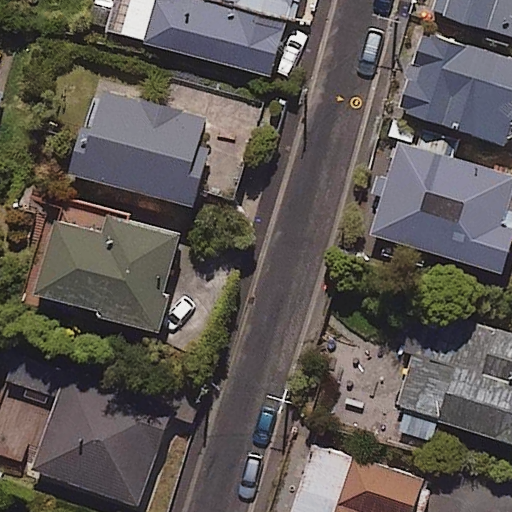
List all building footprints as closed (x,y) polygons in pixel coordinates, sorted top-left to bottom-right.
[(292,12),(248,0),(134,0),(126,29),(276,71),(292,12)] [(248,0),(292,12),(295,0),(248,0)] [(511,0),(437,0),(436,5),(511,28),(511,0)] [(511,50),(422,23),(397,104),(511,139),(511,137),(511,50)] [(212,113),(101,78),(75,162),(197,200),(209,163),(198,159),(212,113)] [(511,246),(511,165),(459,152),(464,134),(390,115),(384,136),(398,140),(375,227),(508,263),(511,246)] [(105,205),(101,219),(62,209),(43,280),(107,297),(105,305),(163,321),(188,227),(105,205)] [(511,329),(423,305),(390,424),(434,436),(440,414),(511,433),(511,329)] [(174,407),(20,357),(11,385),(59,400),(39,464),(144,498),(174,407)] [(415,511),(428,473),(324,438),(298,511),(415,511)]
